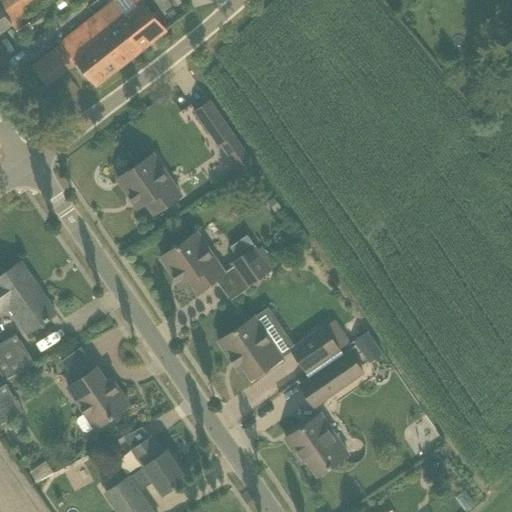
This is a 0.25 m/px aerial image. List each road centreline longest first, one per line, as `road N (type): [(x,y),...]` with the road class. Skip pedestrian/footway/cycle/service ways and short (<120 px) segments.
road 1 (tertiary): [(270,511),(30,162)]
road 2 (unclassified): [(30,162),(245,0)]
